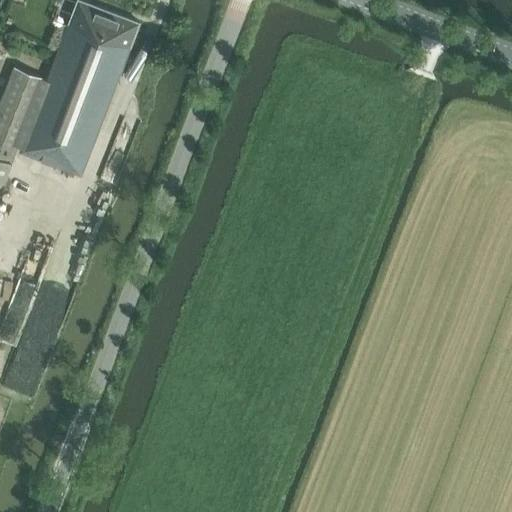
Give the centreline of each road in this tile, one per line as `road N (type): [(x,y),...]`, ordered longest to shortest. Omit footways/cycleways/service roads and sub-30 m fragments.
road 1 (unclassified): [(51,511),(244,0)]
road 2 (secondary): [(362,0),(511,56)]
